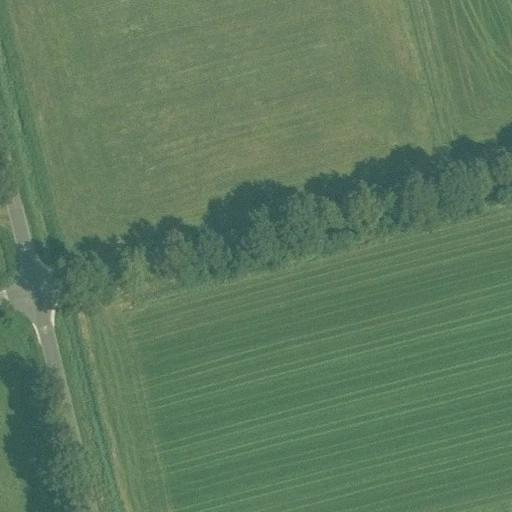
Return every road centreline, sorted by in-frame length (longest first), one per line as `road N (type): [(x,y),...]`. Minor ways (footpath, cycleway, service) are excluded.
road 1 (unclassified): [(33,290),(511,165)]
road 2 (unclassified): [(89,511),(33,290)]
road 3 (unclassified): [(33,290),(0,153)]
